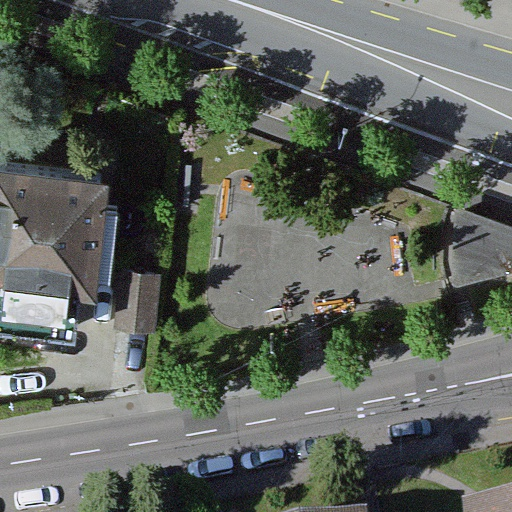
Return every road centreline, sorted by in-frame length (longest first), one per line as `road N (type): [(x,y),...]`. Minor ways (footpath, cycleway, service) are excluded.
road 1 (tertiary): [(349,407),(0,462)]
road 2 (primary): [(190,0),(388,65)]
road 3 (tertiary): [(511,360),(349,407)]
road 4 (tertiary): [(349,407),(511,388)]
road 5 (primary): [(388,65),(511,129)]
road 6 (primary): [(511,91),(388,65)]
